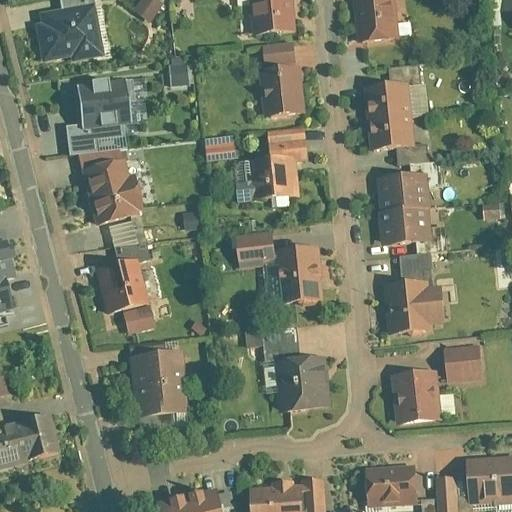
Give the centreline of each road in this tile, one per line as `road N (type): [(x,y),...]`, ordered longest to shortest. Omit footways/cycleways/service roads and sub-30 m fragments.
road 1 (residential): [(330,0),(360,426),(331,449),(105,487)]
road 2 (residential): [(105,487),(0,78)]
